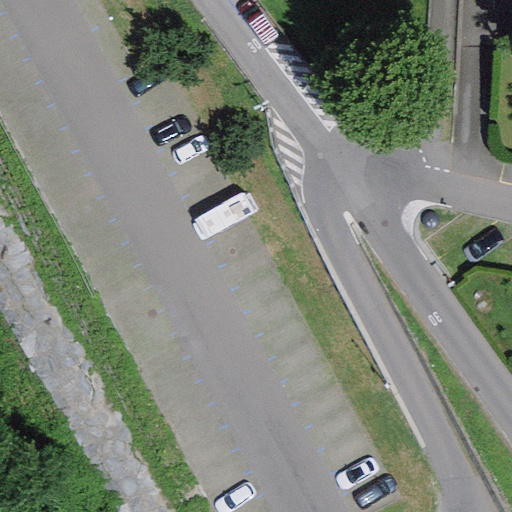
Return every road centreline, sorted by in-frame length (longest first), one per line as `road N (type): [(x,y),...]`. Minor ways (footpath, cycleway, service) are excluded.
road 1 (residential): [(344,172),(511,403)]
road 2 (residential): [(215,0),(344,172)]
road 3 (residential): [(344,172),(511,203)]
